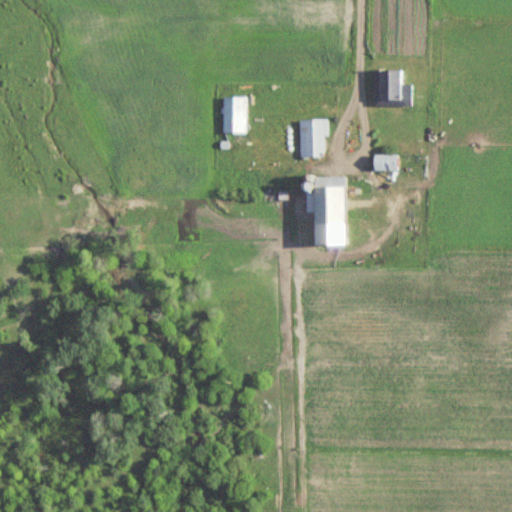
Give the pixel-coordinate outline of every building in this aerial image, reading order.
[(373,105),(410,105),(410,84),(401,84),(401,70),(373,70),(373,105)] [(316,88),(281,88),(281,104),(316,104),(316,88)] [(245,133),(245,97),(222,97),(222,133),(245,133)] [(327,137),(327,120),(298,120),(298,157),(323,157),(323,137),(327,137)] [(341,224),(341,177),(311,177),(311,224),(341,224)]
